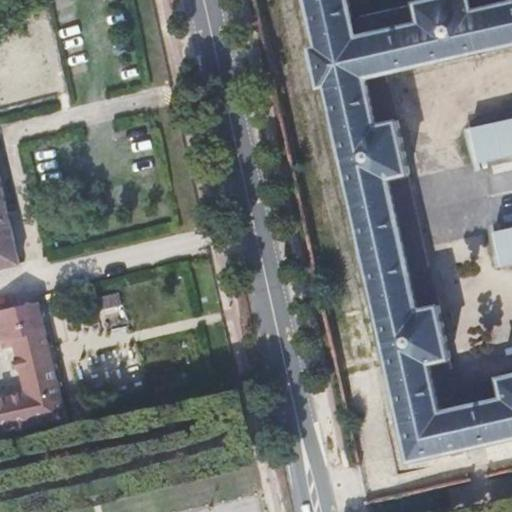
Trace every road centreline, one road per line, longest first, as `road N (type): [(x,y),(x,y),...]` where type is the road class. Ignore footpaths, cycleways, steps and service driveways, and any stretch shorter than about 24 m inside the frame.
road 1 (secondary): [(262,271),(203,0)]
road 2 (secondary): [(325,511),(262,271)]
road 3 (secondary): [(262,271),(305,511)]
